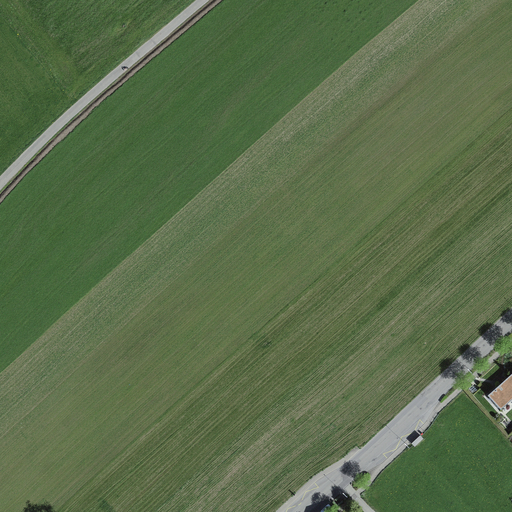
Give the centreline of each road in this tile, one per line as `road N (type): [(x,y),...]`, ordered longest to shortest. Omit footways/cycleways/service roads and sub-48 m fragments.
road 1 (unclassified): [(511,324),(307,511)]
road 2 (residential): [(204,0),(0,184)]
